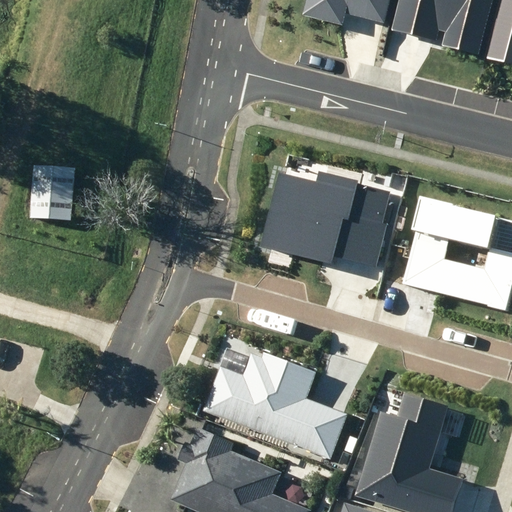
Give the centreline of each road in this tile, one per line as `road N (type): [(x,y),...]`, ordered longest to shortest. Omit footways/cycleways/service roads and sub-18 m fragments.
road 1 (residential): [(154,271),(511,377)]
road 2 (residential): [(212,62),(511,138)]
road 3 (residential): [(40,511),(146,309),(154,271)]
road 4 (residential): [(154,271),(212,62)]
